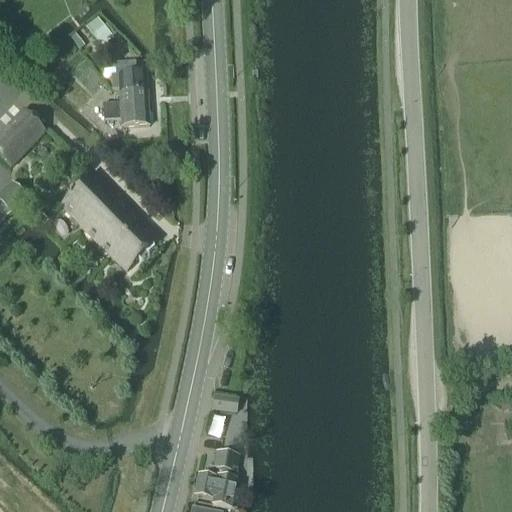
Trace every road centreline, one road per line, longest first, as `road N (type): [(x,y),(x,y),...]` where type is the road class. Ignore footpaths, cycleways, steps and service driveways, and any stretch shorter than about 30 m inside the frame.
road 1 (secondary): [(160,511),(210,275),(218,129),(212,0)]
road 2 (tertiary): [(425,511),(408,0)]
